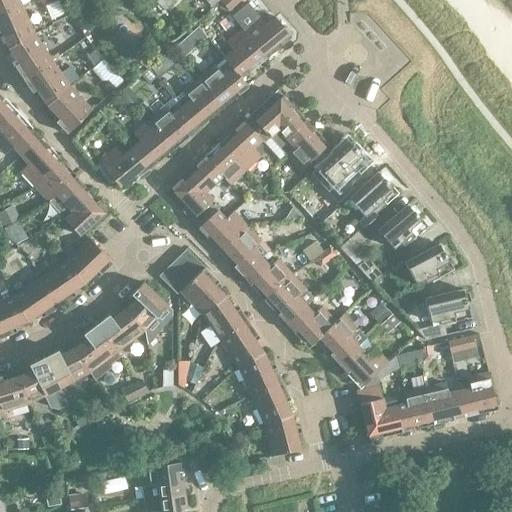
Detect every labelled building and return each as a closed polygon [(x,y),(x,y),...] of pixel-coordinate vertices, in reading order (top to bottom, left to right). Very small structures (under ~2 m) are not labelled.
[(0,0),(0,15),(21,6),(18,0),(0,0)] [(158,0),(156,3),(164,11),(175,0),(158,0)] [(222,0),(221,1),(222,2),(230,10),(240,0),(222,0)] [(0,28),(10,51),(34,35),(21,6),(0,15),(0,28)] [(257,18),(241,31),(262,56),(277,43),(280,47),(291,39),(273,17),(263,25),(257,18)] [(230,67),(240,80),(250,73),(246,68),(262,56),(241,31),(225,44),(232,51),(222,59),(223,60),(230,67)] [(34,35),(10,51),(23,70),(18,74),(22,81),(51,62),(34,35)] [(110,68),(103,59),(91,68),(94,73),(104,73),(110,68)] [(223,60),(198,80),(219,107),(235,93),(238,97),(248,89),(240,80),(230,67),(223,60)] [(51,62),(22,81),(26,88),(32,85),(48,109),(69,88),(51,62)] [(197,131),(212,119),(209,115),(219,107),(198,80),(173,101),(197,131)] [(69,88),(48,109),(63,124),(59,128),(67,136),(91,109),(69,88)] [(136,92),(132,88),(125,94),(132,102),(135,99),(136,92)] [(278,130),(286,139),(299,128),(291,119),(298,113),(282,97),(280,99),(275,93),(250,116),(269,137),(278,130)] [(0,130),(14,118),(0,103),(3,100),(0,96),(0,130)] [(173,101),(148,121),(169,147),(180,138),(183,142),(197,131),(173,101)] [(81,149),(108,121),(99,112),(72,140),(74,143),(81,149)] [(294,147),(286,155),(300,170),(324,148),(311,134),(314,131),(298,113),(291,119),(299,128),(286,139),(294,147)] [(12,148),(20,156),(39,138),(31,129),(27,132),(14,118),(0,130),(0,151),(3,155),(12,148)] [(138,142),(129,149),(147,171),(157,163),(154,159),(169,147),(148,121),(132,134),(138,142)] [(261,141),(244,121),(233,130),(236,134),(223,147),(244,171),(259,157),(252,149),(261,141)] [(20,173),(34,188),(57,166),(44,151),(48,148),(39,138),(20,156),(28,166),(20,173)] [(347,186),(345,184),(368,161),(346,140),(318,168),(335,185),(325,195),(331,201),(315,216),(321,223),(339,206),(333,200),(347,186)] [(205,157),(185,174),(191,181),(202,173),(212,186),(222,178),(229,185),(244,171),(223,147),(208,161),(205,157)] [(137,179),(147,171),(129,149),(120,157),(114,150),(98,163),(119,189),(135,176),(137,179)] [(90,195),(81,186),(74,177),(70,181),(57,166),(34,188),(48,204),(49,203),(57,196),(64,204),(76,193),(84,201),(90,195)] [(170,186),(184,204),(195,216),(190,222),(197,228),(216,210),(224,219),(233,211),(237,207),(227,197),(215,209),(209,203),(212,201),(205,193),(212,186),(202,173),(191,181),(185,174),(170,186)] [(348,198),(364,216),(356,223),(360,228),(343,245),(351,253),(367,236),(361,229),(376,215),(374,212),(396,193),(377,173),(348,198)] [(297,186),(291,192),(296,198),(303,192),(297,186)] [(76,193),(64,204),(57,196),(49,203),(78,236),(105,212),(90,195),(84,201),(76,193)] [(408,202),(377,226),(392,246),(398,241),(401,244),(426,225),(415,211),(414,212),(408,202)] [(195,216),(184,204),(178,209),(190,222),(195,216)] [(13,205),(0,211),(0,222),(2,227),(20,218),(13,205)] [(247,226),(233,211),(224,219),(216,210),(197,228),(205,237),(208,234),(222,249),(247,226)] [(21,220),(6,228),(15,245),(30,238),(21,220)] [(240,276),(260,257),(252,249),(261,241),(247,226),(222,249),(236,263),(232,267),(240,276)] [(112,265),(89,240),(65,262),(85,283),(97,271),(101,276),(112,265)] [(439,244),(404,261),(414,283),(423,279),(424,282),(453,268),(445,253),(443,253),(439,244)] [(339,254),(332,247),(316,257),(322,265),(339,254)] [(203,269),(200,265),(185,249),(176,258),(194,277),(203,269)] [(240,276),(248,284),(251,281),(266,296),(290,273),(276,258),(267,265),(260,257),(240,276)] [(194,277),(176,258),(167,266),(186,286),(194,277)] [(360,265),(372,281),(381,274),(369,258),(360,265)] [(85,283),(65,262),(41,278),(60,308),(74,299),(70,294),(85,283)] [(180,291),(186,286),(167,266),(158,275),(176,294),(180,291)] [(223,296),(208,280),(211,277),(203,269),(194,277),(186,286),(180,291),(202,315),(223,296)] [(305,289),(290,273),(266,296),(278,310),(275,313),(284,323),(304,305),(312,297),(305,289)] [(60,308),(41,278),(16,295),(28,322),(43,312),(47,317),(52,313),(60,308)] [(134,300),(124,310),(123,311),(142,332),(147,327),(153,333),(157,332),(162,327),(163,322),(157,317),(166,307),(142,285),(136,292),(132,297),(134,300)] [(409,286),(390,297),(398,306),(415,297),(409,286)] [(439,324),(416,330),(425,340),(444,335),(441,324),(470,317),(465,299),(464,299),(461,289),(424,299),(431,323),(438,321),(439,324)] [(0,341),(14,335),(11,329),(28,322),(16,295),(12,297),(0,302),(0,341)] [(247,323),(242,316),(237,318),(223,296),(202,315),(206,322),(219,341),(247,323)] [(318,337),(334,321),(320,306),(312,313),(304,305),(284,323),(292,332),(296,328),(310,343),(318,337)] [(111,314),(95,327),(115,353),(141,333),(142,332),(123,311),(114,318),(111,314)] [(334,321),(318,337),(331,351),(328,354),(337,364),(364,339),(356,330),(341,314),(334,321)] [(261,353),(248,334),(252,330),(247,323),(219,341),(237,368),(261,353)] [(90,372),(115,353),(95,327),(83,337),(86,341),(73,349),(88,373),(90,372)] [(473,347),(470,336),(446,342),(449,353),(473,347)] [(371,347),(364,339),(337,364),(345,372),(348,369),(362,384),(386,362),(371,347)] [(58,352),(43,359),(58,388),(88,373),(73,349),(60,356),(58,352)] [(280,382),(276,375),(272,376),(261,353),(237,368),(250,396),(280,382)] [(67,405),(58,388),(43,359),(29,367),(31,371),(15,379),(27,404),(44,395),(49,406),(58,409),(67,405)] [(186,380),(190,361),(177,361),(177,385),(184,387),(186,380)] [(202,368),(190,361),(186,380),(195,385),(202,368)] [(457,390),(464,417),(476,414),(475,409),(495,405),(488,373),(466,378),(469,387),(457,390)] [(169,375),(156,377),(157,386),(170,384),(169,375)] [(0,378),(0,412),(27,404),(15,379),(2,383),(1,378),(0,378)] [(203,401),(211,384),(200,379),(192,396),(203,401)] [(141,381),(131,386),(136,397),(146,393),(141,381)] [(290,415),(285,405),(280,394),(284,390),(280,382),(250,396),(263,424),(290,415)] [(444,383),(424,388),(431,421),(451,416),(451,420),(464,417),(457,390),(446,392),(444,383)] [(389,430),(390,434),(401,432),(395,405),(383,407),(377,385),(356,390),(359,404),(361,403),(369,439),(381,437),(380,432),(389,430)] [(131,386),(120,390),(125,402),(136,397),(131,386)] [(405,402),(395,405),(401,432),(413,429),(412,425),(431,421),(424,388),(403,393),(405,402)] [(263,424),(270,455),(302,446),(300,438),(296,439),(290,415),(263,424)] [(29,439),(18,439),(18,449),(29,449),(29,439)] [(234,451),(238,463),(265,455),(261,443),(234,451)] [(142,490),(144,501),(160,499),(183,497),(179,464),(147,468),(149,486),(145,487),(142,490)] [(87,495),(71,497),(72,509),(88,507),(87,495)] [(184,511),(183,497),(160,499),(144,501),(145,511),(148,511),(184,511)]
